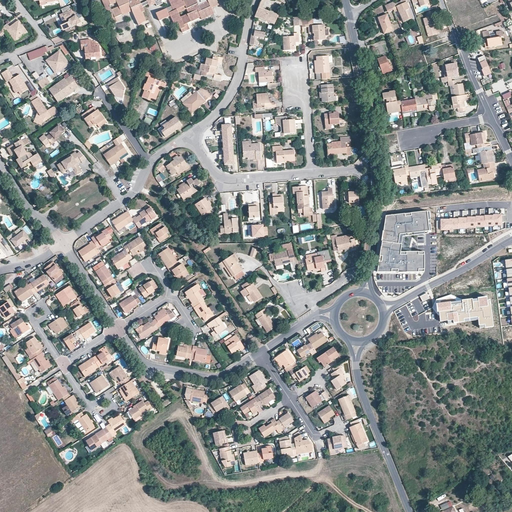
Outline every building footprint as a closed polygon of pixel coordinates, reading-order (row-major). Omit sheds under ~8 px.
[(102,0),(113,24),(117,22),(117,20),(120,19),(118,16),(122,15),(123,15),(132,11),(138,25),(143,24),(142,23),(146,21),(141,8),(139,5),(141,4),(139,0),(102,0)] [(146,0),(147,2),(141,4),(139,5),(141,8),(148,5),(149,7),(156,5),(157,7),(163,4),(161,1),(161,0),(146,0)] [(161,0),(161,1),(162,0),(168,0),(171,6),(156,13),(159,21),(170,16),(175,25),(178,23),(182,32),(190,29),(187,24),(201,17),(202,20),(214,14),(212,9),(219,5),(216,0),(207,0),(208,1),(199,5),(196,0),(161,0)] [(405,11),(409,9),(410,9),(407,3),(407,2),(406,2),(405,0),(399,0),(401,1),(402,4),(396,6),(395,4),(394,2),(391,3),(393,10),(394,12),(398,10),(403,22),(409,20),(405,11)] [(393,10),(391,3),(385,6),(387,12),(393,10)] [(72,9),(70,5),(61,9),(63,13),(64,15),(60,17),(64,24),(68,22),(72,27),(76,24),(77,25),(81,22),(72,9)] [(274,24),(279,15),(261,9),(258,8),(255,17),(274,24)] [(393,31),(387,14),(378,18),(384,34),(393,31)] [(437,28),(436,23),(439,22),(437,15),(423,19),(425,27),(427,27),(427,30),(426,30),(428,36),(429,36),(436,34),(437,34),(435,28),(437,28)] [(302,25),(302,17),(293,17),(294,26),(302,25)] [(329,36),(328,28),(324,28),(324,25),(322,25),(314,25),(313,18),(302,17),(302,25),(302,27),(309,27),(309,34),(310,34),(311,41),(325,40),(325,37),(329,36)] [(22,31),(20,28),(23,26),(19,20),(9,27),(7,24),(1,29),(3,32),(6,30),(13,38),(22,31)] [(127,21),(117,26),(119,30),(129,25),(127,21)] [(22,31),(13,38),(15,42),(28,32),(23,26),(20,28),(22,31)] [(256,41),(257,37),(264,38),(265,32),(255,31),(255,32),(252,32),(250,44),(257,46),(258,41),(256,41)] [(502,45),(501,37),(503,37),(502,31),(496,32),(497,37),(490,39),(488,31),(482,32),(483,40),(486,40),(487,43),(484,43),(485,48),(502,45)] [(284,50),(295,50),(295,46),(296,46),(296,43),(299,42),(298,33),(294,33),(294,36),(283,37),(284,50)] [(80,40),(81,45),(84,45),(85,50),(86,59),(100,57),(99,45),(90,39),(80,40)] [(68,53),(62,45),(59,46),(66,55),(68,53)] [(43,54),(47,52),(44,47),(27,53),(30,61),(44,55),(43,54)] [(56,73),(68,64),(59,51),(55,54),(56,56),(52,59),(51,57),(46,60),(56,73)] [(331,79),(329,55),(316,57),(316,60),(315,60),(316,74),(321,73),(322,80),(331,79)] [(213,78),(221,80),(221,76),(215,74),(218,62),(219,57),(215,56),(214,60),(206,58),(205,65),(200,64),(199,71),(202,71),(201,75),(206,77),(207,73),(214,74),(213,78)] [(392,72),(390,65),(388,65),(388,63),(385,56),(377,59),(383,75),(392,72)] [(485,56),(478,58),(480,63),(483,70),(482,70),(484,74),(482,75),(484,79),(486,81),(492,79),(491,74),(492,74),(485,56)] [(456,76),(455,68),(457,68),(457,63),(442,66),(444,78),(441,78),(441,83),(448,82),(451,81),(451,77),(456,76)] [(52,78),(56,76),(50,66),(46,69),(52,78)] [(259,83),(273,82),(272,70),(265,71),(265,67),(255,68),(255,72),(258,72),(259,83)] [(28,89),(19,74),(13,78),(10,72),(3,77),(6,82),(9,81),(13,88),(12,89),(15,93),(18,91),(20,94),(28,89)] [(140,97),(149,100),(150,96),(154,97),(158,86),(161,88),(164,89),(166,84),(152,79),(154,75),(147,72),(145,76),(148,77),(146,85),(145,84),(140,97)] [(37,82),(46,76),(44,74),(35,80),(37,82)] [(42,89),(50,83),(46,76),(37,82),(42,89)] [(73,90),(78,87),(70,76),(65,79),(64,78),(49,90),(56,100),(72,89),(73,90)] [(123,98),(125,88),(118,77),(112,81),(114,84),(109,88),(116,97),(123,98)] [(464,95),(462,83),(456,85),(455,80),(451,81),(448,82),(449,86),(450,86),(452,85),(454,97),(464,95)] [(322,102),(337,101),(337,96),(333,96),(333,84),(318,85),(319,98),(321,98),(322,102)] [(161,88),(158,86),(154,97),(150,96),(149,100),(155,103),(161,88)] [(58,103),(74,92),(73,90),(72,89),(56,100),(58,103)] [(207,91),(199,89),(183,103),(191,113),(211,96),(207,91)] [(400,102),(400,101),(396,102),(394,91),(389,92),(382,94),(384,104),(386,103),(387,112),(397,110),(398,112),(402,112),(400,102)] [(253,109),(276,107),(275,102),(272,103),(269,103),(269,99),(268,93),(256,94),(256,101),(253,101),(253,109)] [(434,107),(432,96),(425,97),(419,98),(418,95),(414,96),(415,100),(417,110),(417,111),(427,110),(427,108),(428,107),(429,109),(429,110),(430,111),(432,112),(433,111),(434,110),(435,109),(434,107)] [(465,107),(464,101),(466,101),(467,101),(466,95),(464,95),(454,97),(451,97),(453,109),(458,108),(458,112),(467,111),(466,107),(465,107)] [(47,111),(38,97),(37,98),(31,101),(31,102),(37,112),(35,118),(43,122),(51,117),(47,111)] [(417,110),(415,100),(400,102),(402,112),(417,110)] [(47,111),(51,117),(58,112),(54,106),(47,111)] [(97,124),(104,119),(101,114),(99,115),(94,107),(81,115),(90,127),(96,123),(97,124)] [(340,126),(344,126),(343,117),(339,117),(338,111),(333,112),(333,113),(324,114),(325,130),(332,129),(331,125),(339,124),(340,126)] [(153,120),(146,117),(143,123),(150,126),(153,120)] [(182,126),(176,117),(167,123),(165,120),(160,124),(161,126),(162,126),(165,129),(161,131),(165,137),(182,126)] [(99,128),(107,122),(104,119),(97,124),(99,128)] [(283,127),(283,131),(284,133),(284,134),(296,133),(294,119),(287,120),(282,120),(283,124),(283,127)] [(222,135),(232,134),(231,124),(221,125),(222,131),(215,132),(215,135),(222,135)] [(44,135),(39,139),(45,146),(50,142),(51,144),(56,140),(55,139),(58,137),(64,132),(58,125),(49,132),(50,133),(46,137),(44,135)] [(470,133),(465,134),(466,143),(471,142),(472,145),(477,145),(478,148),(485,147),(485,144),(483,143),(483,141),(486,140),(485,132),(473,134),(470,135),(470,133)] [(223,145),(233,144),(232,134),(222,135),(223,145)] [(127,152),(121,143),(123,141),(119,136),(113,141),(116,146),(103,155),(111,166),(115,163),(120,160),(119,158),(127,152)] [(346,156),(351,155),(350,147),(346,147),(346,143),(351,142),(350,136),(340,137),(340,141),(331,142),(331,143),(327,144),(328,160),(333,159),(333,155),(346,154),(346,156)] [(29,143),(27,138),(22,141),(21,140),(7,148),(11,156),(15,154),(18,158),(16,160),(22,169),(27,166),(26,164),(30,161),(32,164),(41,159),(37,154),(32,157),(31,153),(28,152),(27,153),(23,146),(29,143)] [(92,146),(87,140),(84,143),(89,149),(92,146)] [(223,145),(223,155),(234,154),(233,144),(223,145)] [(243,158),(247,158),(255,157),(255,159),(261,159),(260,144),(251,144),(242,144),(243,158)] [(284,159),(295,158),(294,150),(282,151),(282,146),(272,146),(273,161),(276,161),(277,163),(285,163),(284,159)] [(493,162),(491,156),(493,156),(491,146),(485,147),(478,148),(472,149),(473,153),(477,152),(480,152),(480,154),(482,164),(483,164),(493,162)] [(81,161),(76,154),(77,154),(75,152),(69,156),(69,157),(72,156),(77,163),(81,161)] [(86,159),(80,152),(77,154),(76,154),(81,161),(82,163),(86,159)] [(400,153),(390,155),(392,165),(402,163),(400,153)] [(223,155),(219,155),(219,159),(224,159),(224,165),(234,164),(234,154),(223,155)] [(77,163),(72,156),(69,157),(57,165),(60,168),(62,167),(65,171),(72,166),(74,170),(73,170),(76,175),(82,171),(77,163)] [(177,172),(188,165),(181,156),(179,157),(174,161),(165,166),(172,176),(177,172)] [(43,162),(41,159),(32,164),(34,167),(43,162)] [(492,168),(495,167),(494,162),(493,162),(483,164),(484,168),(477,170),(479,181),(494,178),(492,168)] [(161,173),(166,169),(161,163),(156,168),(161,173)] [(425,169),(424,164),(421,165),(421,166),(419,167),(418,165),(408,167),(410,175),(410,178),(420,176),(422,188),(424,187),(428,186),(428,185),(425,169)] [(441,166),(441,164),(431,165),(431,168),(431,169),(429,169),(429,168),(425,169),(428,185),(432,184),(432,185),(437,184),(436,179),(436,177),(435,173),(441,172),(442,172),(441,166)] [(178,175),(189,168),(188,165),(177,172),(178,175)] [(408,167),(408,165),(404,165),(405,168),(399,169),(398,166),(392,167),(395,183),(401,182),(401,184),(408,183),(406,176),(410,175),(408,167)] [(453,167),(447,168),(447,165),(441,166),(442,172),(443,178),(444,180),(449,179),(455,178),(453,167)] [(56,176),(51,169),(47,171),(52,179),(56,176)] [(197,191),(195,187),(200,184),(196,178),(193,181),(191,178),(186,181),(187,183),(185,184),(180,188),(177,190),(183,200),(197,191)] [(310,212),(308,195),(307,186),(292,187),(293,194),(297,194),(299,213),(304,212),(304,215),(312,215),(313,222),(317,221),(316,212),(310,212)] [(323,209),(334,208),(332,188),(328,188),(328,191),(322,192),(323,209)] [(353,203),(359,202),(358,191),(348,192),(343,193),(344,200),(348,200),(349,203),(353,203)] [(278,212),(284,211),(282,194),(277,194),(277,193),(272,194),(273,197),(268,198),(270,214),(278,214),(278,212)] [(202,215),(212,208),(211,206),(210,205),(207,201),(205,198),(195,204),(202,215)] [(255,218),(259,217),(258,202),(253,202),(254,204),(254,206),(248,207),(249,218),(255,218)] [(148,222),(156,217),(150,207),(146,210),(145,209),(139,213),(140,214),(136,217),(135,216),(132,218),(134,220),(139,229),(142,226),(141,225),(148,221),(148,222)] [(493,225),(493,216),(493,215),(493,209),(488,209),(488,216),(484,216),(484,217),(484,226),(493,226),(493,225)] [(484,226),(484,217),(484,216),(484,210),(480,210),(480,217),(475,217),(475,227),(484,227),(484,226)] [(122,228),(134,220),(132,218),(127,211),(111,221),(118,231),(122,228)] [(428,231),(429,231),(427,211),(411,213),(411,216),(405,217),(404,214),(388,216),(387,223),(385,222),(383,231),(382,231),(383,231),(381,241),(382,241),(377,269),(382,269),(382,272),(391,272),(391,269),(397,269),(397,272),(398,273),(406,273),(406,272),(418,272),(418,267),(424,267),(424,256),(418,256),(418,252),(402,252),(400,251),(401,244),(398,244),(399,234),(428,231)] [(458,218),(458,229),(466,229),(466,228),(466,218),(466,211),(462,211),(462,218),(458,218)] [(475,227),(475,217),(475,211),(471,211),(471,218),(466,218),(466,228),(475,228),(475,227)] [(449,220),(449,229),(458,229),(458,218),(458,212),(453,212),(453,219),(449,219),(449,220)] [(220,233),(238,232),(237,218),(231,218),(231,220),(228,220),(227,213),(223,214),(224,226),(220,226),(220,233)] [(505,223),(505,215),(493,215),(493,216),(493,225),(501,225),(501,223),(505,223)] [(440,221),(436,221),(436,229),(441,229),(441,230),(449,230),(449,229),(449,220),(440,220),(440,221)] [(160,242),(169,237),(166,233),(168,232),(164,227),(162,228),(159,223),(150,230),(153,234),(154,234),(160,242)] [(263,225),(252,225),(252,237),(264,237),(264,236),(268,235),(267,227),(263,227),(263,225)] [(109,242),(108,241),(112,238),(109,233),(106,229),(102,232),(103,233),(100,235),(99,234),(99,233),(91,238),(93,240),(98,249),(109,242)] [(23,230),(11,240),(16,247),(29,238),(23,230)] [(403,236),(429,233),(428,231),(399,234),(398,244),(401,244),(403,236)] [(351,249),(356,249),(354,239),(350,240),(349,235),(337,237),(335,237),(337,251),(347,249),(351,248),(351,249)] [(147,248),(139,236),(124,247),(125,249),(127,252),(130,251),(132,254),(136,251),(138,250),(140,252),(147,248)] [(98,249),(93,240),(89,243),(90,244),(78,252),(85,262),(100,252),(98,249)] [(0,248),(2,248),(6,257),(13,253),(9,243),(4,245),(2,242),(0,242),(0,248)] [(287,263),(295,261),(291,243),(281,245),(282,249),(286,248),(287,251),(273,253),(275,266),(283,264),(287,263)] [(177,261),(168,248),(158,254),(167,268),(177,261)] [(128,261),(131,259),(127,252),(125,249),(111,259),(118,269),(129,262),(128,261)] [(331,260),(329,250),(317,252),(317,253),(305,255),(306,259),(305,260),(307,271),(313,270),(320,269),(321,270),(321,272),(325,271),(324,264),(324,263),(323,261),(323,259),(325,258),(326,261),(331,260)] [(234,276),(242,271),(237,263),(235,260),(232,255),(221,262),(224,267),(231,278),(234,276)] [(102,282),(112,276),(102,261),(92,267),(102,282)] [(189,274),(182,263),(180,265),(178,261),(167,268),(170,272),(170,271),(175,278),(176,277),(178,281),(189,274)] [(44,269),(54,281),(62,274),(63,274),(53,262),(44,269)] [(242,271),(234,276),(236,280),(244,275),(242,271)] [(56,284),(64,277),(62,274),(54,281),(56,284)] [(43,288),(49,284),(43,275),(27,285),(33,294),(37,292),(43,288)] [(121,292),(115,284),(116,283),(114,279),(104,286),(112,298),(121,292)] [(139,289),(144,298),(149,295),(149,293),(154,290),(158,287),(153,279),(139,289)] [(125,290),(119,281),(116,283),(115,284),(121,292),(125,290)] [(254,302),(262,297),(256,289),(254,290),(253,288),(251,285),(248,281),(241,286),(243,289),(240,292),(244,297),(249,294),(254,302)] [(33,294),(27,284),(14,292),(21,302),(33,294)] [(202,297),(198,291),(200,289),(197,284),(185,292),(187,296),(185,297),(187,299),(188,298),(192,303),(191,304),(193,308),(203,301),(204,301),(202,297)] [(78,301),(69,286),(55,294),(63,306),(65,305),(67,308),(70,306),(77,301),(78,301)] [(137,304),(140,302),(135,293),(119,304),(125,313),(127,313),(131,310),(131,309),(138,305),(137,304)] [(426,293),(420,297),(423,302),(429,298),(426,293)] [(486,296),(486,297),(478,298),(477,298),(478,301),(472,302),(472,299),(462,300),(462,303),(456,304),(456,301),(456,300),(450,297),(440,301),(440,303),(436,304),(437,304),(437,312),(439,312),(440,321),(448,320),(448,324),(453,323),(454,323),(458,322),(458,323),(458,322),(464,322),(464,319),(478,317),(478,320),(479,325),(485,324),(485,327),(485,328),(493,327),(490,300),(487,300),(486,296)] [(89,311),(86,305),(82,307),(80,305),(79,305),(77,301),(70,306),(73,310),(77,317),(78,318),(89,311)] [(214,315),(208,307),(207,308),(203,301),(193,308),(195,310),(197,309),(201,316),(205,321),(214,315)] [(0,306),(0,309),(6,318),(15,313),(8,302),(0,306)] [(154,317),(151,319),(153,321),(157,328),(175,317),(171,311),(170,312),(169,309),(166,311),(165,310),(154,317)] [(153,316),(154,317),(165,310),(164,309),(153,316)] [(267,333),(275,327),(270,318),(263,309),(255,315),(257,319),(255,320),(260,327),(262,326),(267,333)] [(54,330),(56,334),(67,326),(61,316),(48,325),(52,331),(54,330)] [(226,328),(218,316),(207,324),(209,328),(210,327),(212,326),(214,330),(213,331),(210,333),(213,336),(226,328)] [(10,325),(18,337),(30,329),(27,325),(26,325),(21,318),(10,325)] [(157,328),(153,321),(150,323),(149,322),(143,326),(142,325),(135,329),(142,339),(158,328),(157,328)] [(81,340),(96,331),(90,322),(75,331),(80,338),(81,340)] [(18,337),(10,325),(9,326),(11,330),(10,331),(15,339),(18,337)] [(80,338),(75,331),(63,339),(70,351),(75,348),(72,343),(80,338)] [(314,349),(327,341),(321,332),(317,335),(316,333),(308,339),(310,342),(314,349)] [(240,350),(244,348),(236,335),(224,342),(231,353),(239,348),(240,350)] [(40,350),(43,348),(39,342),(38,343),(34,337),(25,343),(28,347),(33,354),(30,356),(32,359),(42,353),(40,350)] [(159,351),(166,353),(168,340),(158,338),(157,343),(153,342),(152,350),(159,351)] [(310,352),(312,355),(316,352),(314,349),(310,342),(305,345),(296,350),(301,358),(310,352)] [(207,355),(208,350),(197,347),(197,346),(193,345),(192,348),(190,362),(191,362),(191,360),(194,360),(195,361),(200,362),(209,364),(211,356),(207,355)] [(190,362),(192,348),(188,347),(187,348),(183,347),(178,346),(176,356),(189,358),(188,361),(190,362)] [(33,354),(28,347),(24,350),(29,357),(30,356),(33,354)] [(320,362),(324,367),(331,362),(330,361),(338,355),(333,347),(317,357),(320,362)] [(98,367),(112,358),(106,349),(93,358),(98,367)] [(292,364),(295,362),(286,350),(277,356),(285,368),(284,369),(286,372),(294,367),(292,364)] [(46,360),(44,357),(45,356),(42,353),(32,359),(27,363),(28,364),(30,363),(33,361),(38,369),(41,373),(50,367),(46,360)] [(285,368),(277,356),(273,358),(281,370),(284,369),(285,368)] [(95,369),(98,367),(93,358),(92,357),(78,367),(85,377),(96,370),(95,369)] [(16,370),(10,361),(6,363),(12,372),(16,370)] [(38,369),(33,361),(30,363),(35,372),(38,369)] [(130,381),(120,366),(111,371),(119,384),(120,383),(122,386),(130,381)] [(300,381),(309,375),(303,367),(291,375),(293,379),(295,377),(297,376),(300,381)] [(346,385),(339,375),(343,373),(340,368),(334,372),(330,374),(333,377),(331,378),(332,380),(330,381),(333,384),(332,385),(335,391),(340,388),(343,392),(348,388),(351,386),(349,383),(346,385)] [(21,378),(16,370),(12,372),(17,381),(21,378)] [(264,383),(266,381),(259,370),(248,377),(254,385),(251,386),(256,393),(266,386),(264,383)] [(93,389),(97,394),(108,386),(101,375),(90,383),(93,389)] [(69,394),(64,386),(63,387),(57,379),(56,380),(55,378),(49,382),(50,384),(48,385),(49,386),(52,391),(53,393),(58,401),(62,398),(69,394)] [(139,393),(131,380),(130,381),(122,386),(119,388),(121,392),(120,392),(126,401),(139,393)] [(250,392),(243,382),(229,392),(235,402),(250,392)] [(50,396),(53,393),(52,391),(49,386),(45,388),(50,396)] [(205,408),(208,395),(204,394),(205,391),(187,388),(185,396),(187,399),(189,400),(189,401),(201,404),(200,407),(205,408)] [(263,405),(275,397),(269,388),(254,398),(259,407),(263,405)] [(322,400),(317,393),(316,390),(305,397),(312,407),(322,400)] [(35,402),(29,393),(26,395),(32,403),(35,402)] [(81,407),(73,395),(71,396),(69,393),(69,394),(62,398),(67,406),(72,413),(81,407)] [(342,409),(346,420),(357,415),(348,395),(340,398),(344,409),(342,409)] [(225,407),(228,404),(222,396),(210,403),(216,412),(219,410),(225,407)] [(259,407),(254,398),(240,407),(244,414),(247,412),(250,410),(253,414),(258,411),(259,413),(262,411),(259,407)] [(128,411),(134,420),(142,415),(141,414),(148,409),(148,410),(152,408),(147,401),(144,403),(142,400),(133,407),(133,408),(128,411)] [(216,412),(210,403),(207,405),(213,414),(216,412)] [(317,413),(322,421),(328,417),(329,418),(335,414),(329,405),(317,413)] [(72,413),(67,406),(63,409),(67,416),(72,413)] [(94,426),(86,414),(83,416),(81,412),(70,419),(73,423),(78,420),(80,423),(86,431),(94,426)] [(276,422),(280,428),(283,426),(284,427),(293,421),(287,412),(278,418),(279,419),(276,421),(276,422)] [(115,431),(126,424),(119,415),(113,419),(108,422),(109,424),(105,426),(112,437),(116,434),(115,431)] [(278,433),(282,431),(280,428),(276,422),(273,425),(271,422),(265,427),(264,424),(258,428),(264,437),(276,429),(278,433)] [(86,431),(80,423),(75,426),(80,435),(86,431)] [(349,427),(358,449),(364,446),(362,443),(367,441),(359,423),(349,427)] [(46,435),(53,431),(51,427),(44,431),(46,435)] [(103,429),(85,441),(92,450),(101,444),(106,441),(108,440),(109,442),(114,439),(112,437),(106,428),(103,430),(103,429)] [(227,438),(226,438),(224,438),(223,431),(212,433),(215,445),(228,442),(227,438)] [(312,452),(311,444),(307,439),(302,440),(300,434),(294,438),(295,446),(297,454),(312,452)] [(327,439),(329,451),(338,449),(347,447),(344,435),(332,437),(332,438),(327,439)] [(291,447),(290,439),(279,441),(281,454),(286,453),(287,457),(297,456),(297,454),(295,446),(291,447)] [(273,458),(270,445),(264,446),(264,448),(261,448),(262,452),(257,453),(259,462),(263,461),(263,460),(273,458)] [(229,446),(219,449),(221,461),(225,467),(231,466),(230,462),(235,460),(233,454),(231,454),(229,446)] [(259,462),(257,453),(257,450),(243,452),(245,465),(259,463),(259,462)]
